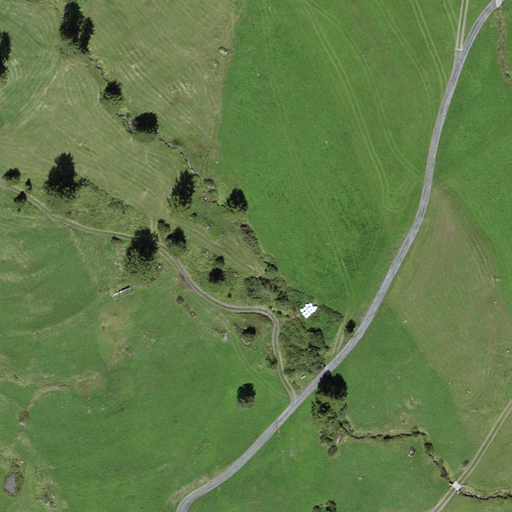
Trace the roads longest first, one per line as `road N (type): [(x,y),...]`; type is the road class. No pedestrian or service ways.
road 1 (track): [(493,0),(452,72),(405,247),(358,327),(260,438),(176,511)]
road 2 (track): [(292,402),(277,379),(269,312),(212,300),(164,252),(82,229),(0,183)]
